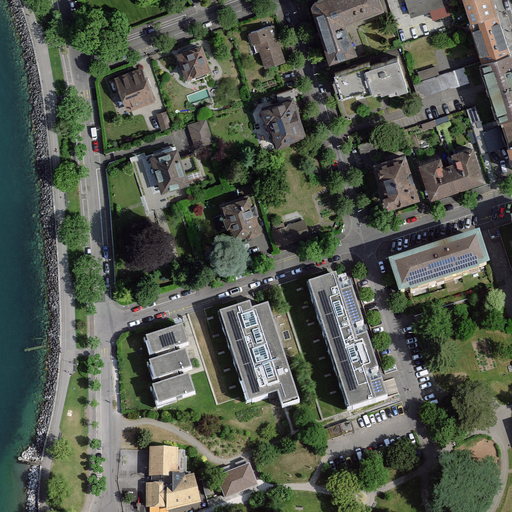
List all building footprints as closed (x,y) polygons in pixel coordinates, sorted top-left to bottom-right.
[(385,0),(324,0),(314,4),(336,64),(363,54),(353,25),(390,10),(385,0)] [(448,0),(404,0),(410,18),(429,12),(432,21),(453,14),(448,0)] [(492,0),(460,0),(470,27),(498,17),(492,0)] [(505,46),(498,21),(477,27),(485,52),(505,46)] [(252,48),(259,46),(266,69),(286,62),(275,27),(248,35),(252,48)] [(204,46),(178,55),(188,80),(213,71),(204,46)] [(511,114),(511,60),(509,51),(481,60),(501,118),(511,114)] [(335,73),(343,97),(363,91),(364,94),(381,88),(382,92),(398,87),(400,92),(408,89),(397,56),(369,66),(368,62),(335,73)] [(141,66),(114,77),(127,111),(155,101),(141,66)] [(422,82),(416,83),(419,96),(453,88),(449,72),(439,74),(437,66),(419,70),(422,82)] [(295,100),(264,112),(279,152),(310,140),(295,100)] [(164,111),(154,115),(160,131),(170,127),(164,111)] [(213,144),(205,119),(187,125),(195,150),(213,144)] [(511,144),(511,119),(503,122),(510,145),(511,144)] [(423,165),(435,201),(489,183),(478,148),(456,155),(459,164),(448,167),(445,159),(423,165)] [(180,149),(151,157),(162,195),(190,187),(180,149)] [(407,154),(377,165),(393,210),(423,199),(407,154)] [(249,195),(223,205),(238,243),(264,233),(249,195)] [(275,228),(280,242),(309,234),(305,219),(275,228)] [(491,276),(479,240),(394,268),(406,305),(491,276)] [(336,278),(307,288),(347,412),(387,399),(382,384),(373,387),(370,375),(378,372),(368,339),(358,342),(354,330),(364,327),(353,293),(342,296),(336,278)] [(257,307),(224,318),(254,408),(283,399),(287,411),(306,405),(275,309),(260,314),(257,307)] [(148,338),(152,355),(189,345),(184,328),(148,338)] [(150,362),(156,381),(193,370),(188,352),(150,362)] [(152,388),(159,408),(197,395),(190,376),(152,388)] [(309,444),(275,458),(284,480),(318,466),(309,444)] [(150,449),(150,479),(180,480),(180,449),(150,449)] [(250,465),(217,476),(224,499),(257,488),(250,465)] [(195,476),(180,480),(150,479),(149,509),(179,510),(202,502),(195,476)]
